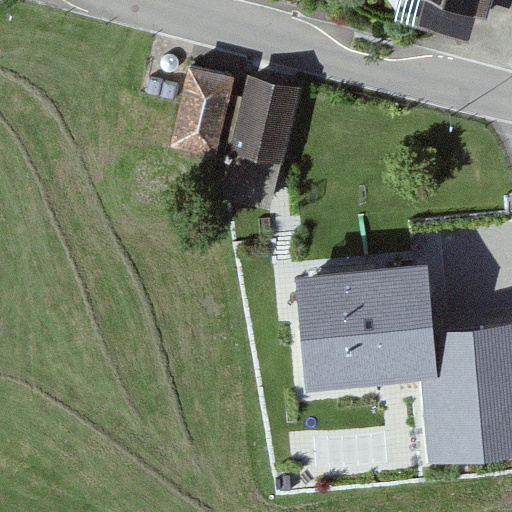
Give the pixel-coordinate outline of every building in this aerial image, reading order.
[(470,44),(479,14),(427,0),(426,0),(418,30),(470,44)] [(427,0),(479,14),(488,17),(492,0),(427,0)] [(244,73),(196,62),(178,140),(226,151),(244,73)] [(307,88),(265,78),(248,150),(290,160),(307,88)] [(306,395),(422,384),(430,464),(511,456),(511,325),(434,332),(428,266),(295,278),(306,395)]
